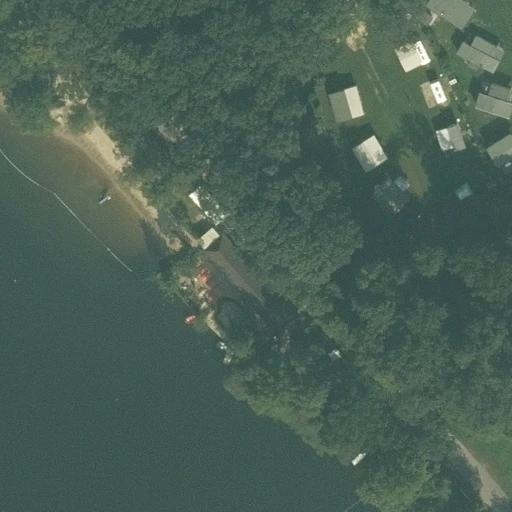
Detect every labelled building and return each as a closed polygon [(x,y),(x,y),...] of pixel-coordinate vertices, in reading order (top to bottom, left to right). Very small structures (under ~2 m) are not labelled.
[(468,0),(454,0),(448,20),(468,26),(476,2),(468,0)] [(472,44),(461,39),(455,52),(496,72),(507,49),(477,34),(472,44)] [(441,77),(419,85),(422,95),(430,92),(435,106),(450,100),(441,77)] [(511,86),(492,80),(488,92),(481,90),(476,104),(511,116),(511,86)] [(337,88),(340,116),(363,113),(360,85),(337,88)] [(464,144),(461,122),(438,125),(441,148),(464,144)] [(354,143),(366,168),(388,157),(376,132),(354,143)] [(497,165),(511,158),(511,132),(488,143),(497,165)] [(191,243),(201,254),(213,243),(203,232),(191,243)] [(219,238),(213,243),(201,254),(270,331),(288,316),(219,238)] [(325,370),(338,385),(350,375),(337,360),(325,370)]
